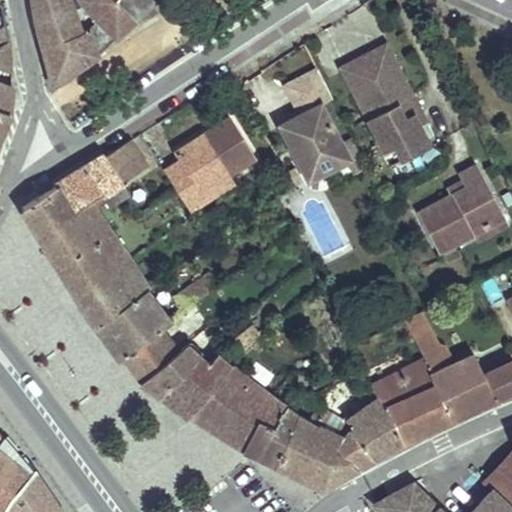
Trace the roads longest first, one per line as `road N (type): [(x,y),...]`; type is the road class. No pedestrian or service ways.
road 1 (secondary): [(65,148),(302,0)]
road 2 (residential): [(337,499),(511,416)]
road 3 (primary): [(0,362),(118,511)]
